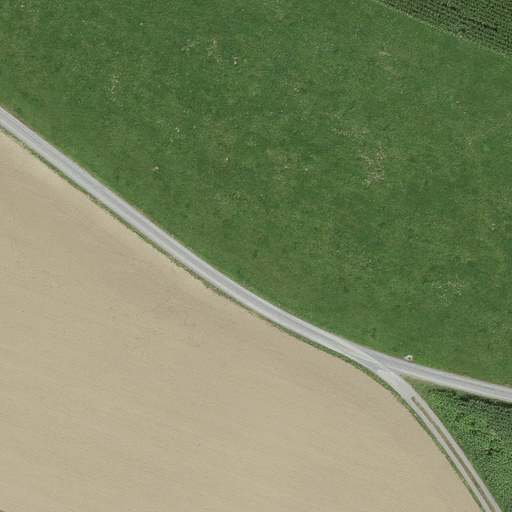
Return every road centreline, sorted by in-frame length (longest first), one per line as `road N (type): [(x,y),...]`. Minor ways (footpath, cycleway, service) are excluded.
road 1 (track): [(0,120),(274,316),(370,359),(511,392)]
road 2 (track): [(489,511),(439,431),(370,359)]
